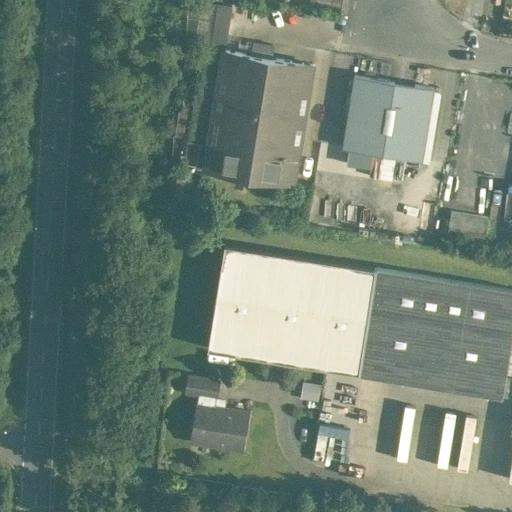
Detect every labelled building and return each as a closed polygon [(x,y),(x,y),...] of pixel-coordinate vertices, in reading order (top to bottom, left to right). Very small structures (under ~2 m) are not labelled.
[(199,0),(188,0),(185,66),(200,67),(210,8),(208,9),(206,4),(201,6),(199,0)] [(200,67),(189,136),(210,139),(211,131),(224,49),(225,49),(232,6),(211,2),(210,8),(200,67)] [(273,43),(255,41),(253,53),(271,56),(273,43)] [(225,49),(224,49),(211,131),(300,146),(313,63),(271,56),(253,53),(225,49)] [(435,87),(355,74),(343,146),(423,159),(435,87)] [(300,146),(211,131),(210,139),(205,167),(294,182),(300,146)] [(488,216),(452,210),(448,234),(484,240),(488,216)] [(511,288),(374,266),(357,372),(503,395),(511,396),(511,288)] [(220,380),(188,375),(186,391),(199,393),(217,396),(220,380)] [(250,411),(216,405),(217,396),(199,393),(198,402),(197,402),(191,441),(244,449),(250,411)]
